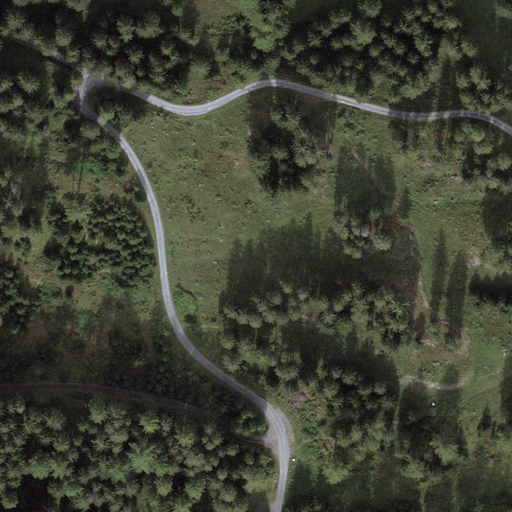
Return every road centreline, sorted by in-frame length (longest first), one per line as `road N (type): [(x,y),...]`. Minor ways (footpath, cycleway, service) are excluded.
road 1 (track): [(511,131),(478,114),(409,116),(277,83),(188,110),(111,82),(83,84),(86,110),(139,168),(173,322),(196,356),(268,411),(283,438),(276,511)]
road 2 (track): [(276,425),(270,440),(252,442),(236,438),(213,412),(121,390),(0,388)]
